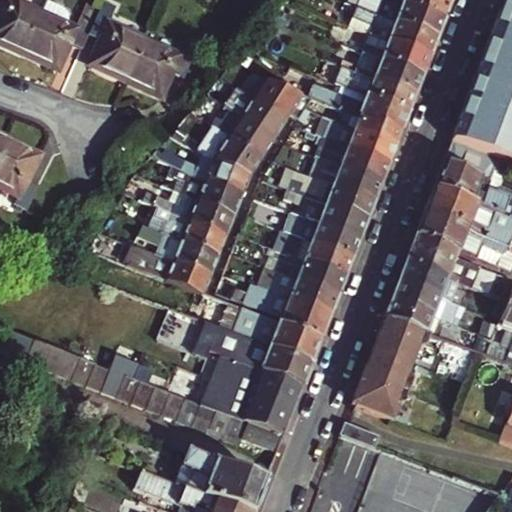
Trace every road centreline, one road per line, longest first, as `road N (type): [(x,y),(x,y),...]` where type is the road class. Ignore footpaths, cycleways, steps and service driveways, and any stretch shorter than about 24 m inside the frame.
road 1 (residential): [(475,0),(281,511)]
road 2 (unknown): [(511,467),(406,443),(322,404)]
